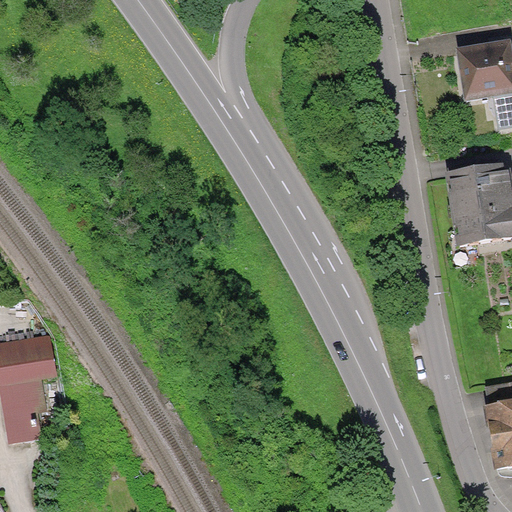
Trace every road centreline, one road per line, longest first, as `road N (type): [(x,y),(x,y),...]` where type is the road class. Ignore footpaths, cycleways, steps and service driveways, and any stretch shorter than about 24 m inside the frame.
road 1 (residential): [(376,0),(427,293),(467,468),(493,511)]
road 2 (primary): [(422,511),(359,362),(222,116)]
road 3 (primary): [(222,116),(136,0)]
